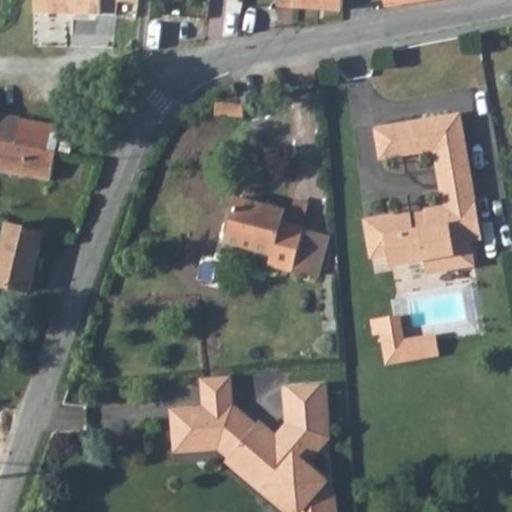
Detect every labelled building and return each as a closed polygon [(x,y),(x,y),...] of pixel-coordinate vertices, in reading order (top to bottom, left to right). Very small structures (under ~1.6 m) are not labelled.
[(36,0),(37,25),(103,26),(102,0),(36,0)] [(296,0),(296,7),(296,8),(343,11),(343,0),(296,0)] [(246,102),(218,101),(218,114),(246,115),(246,102)] [(465,160),(457,113),(374,127),(379,157),(432,147),(436,165),(465,160)] [(0,138),(29,144),(28,146),(55,151),(60,124),(0,114),(0,138)] [(0,171),(50,180),(55,151),(28,146),(29,144),(0,138),(0,171)] [(469,182),(439,187),(442,205),(423,209),(424,212),(421,212),(422,216),(409,217),(409,213),(406,214),(406,211),(363,219),(369,255),(387,252),(389,263),(423,257),(425,271),(471,263),(467,239),(465,231),(477,229),(469,182)] [(283,209),(238,199),(228,243),(274,253),(271,263),(291,267),(300,224),(281,220),(283,209)] [(45,232),(11,222),(0,260),(0,281),(29,289),(45,232)] [(396,315),(376,318),(384,361),(434,353),(431,333),(400,338),(396,315)] [(228,374),(198,376),(201,407),(231,405),(228,374)] [(231,405),(201,407),(201,412),(174,414),(176,447),(218,444),(225,450),(222,453),(262,488),(266,483),(292,506),(288,511),(323,511),(323,509),(327,509),(319,382),(285,384),(286,419),(272,435),(252,418),(250,421),(231,405)]
